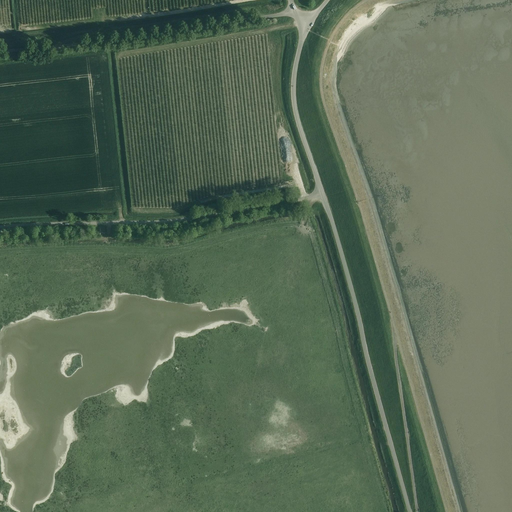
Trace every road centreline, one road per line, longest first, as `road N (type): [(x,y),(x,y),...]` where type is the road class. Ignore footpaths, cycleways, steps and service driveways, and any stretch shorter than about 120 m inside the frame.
road 1 (unclassified): [(408,511),(322,193)]
road 2 (unclassified): [(0,227),(172,221),(322,193)]
road 3 (unclassified): [(0,49),(293,12)]
road 4 (unclassified): [(322,193),(293,96),(306,26)]
